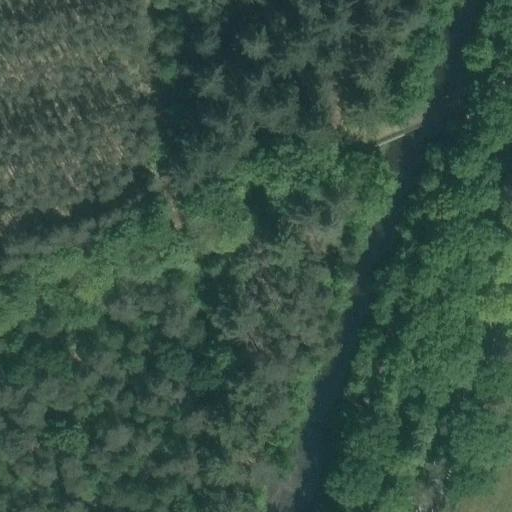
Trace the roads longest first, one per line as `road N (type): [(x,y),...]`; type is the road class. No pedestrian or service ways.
road 1 (track): [(0,298),(326,162)]
road 2 (unclassified): [(434,511),(511,297)]
